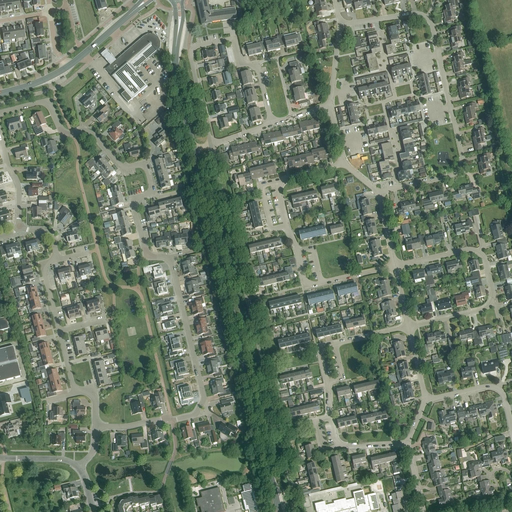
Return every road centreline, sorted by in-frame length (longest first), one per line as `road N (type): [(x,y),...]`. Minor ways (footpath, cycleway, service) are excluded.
road 1 (secondary): [(279,511),(193,149)]
road 2 (residential): [(379,196),(460,171),(454,121),(425,16),(340,24)]
road 3 (residential): [(95,426),(171,419),(202,407),(170,258)]
road 4 (residential): [(409,326),(488,307),(486,261),(468,249),(395,265)]
road 5 (residential): [(0,113),(46,103),(64,134),(91,133),(119,165),(144,166),(153,194)]
road 6 (residential): [(409,326),(320,348),(330,418)]
road 7 (residential): [(286,225),(305,286),(395,265)]
road 8 (secondary): [(193,149),(174,72),(177,0)]
